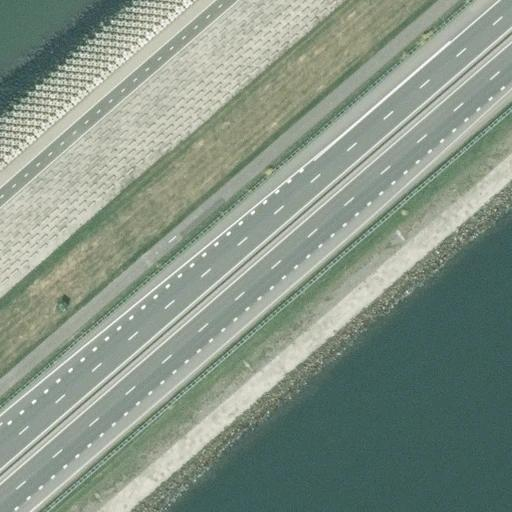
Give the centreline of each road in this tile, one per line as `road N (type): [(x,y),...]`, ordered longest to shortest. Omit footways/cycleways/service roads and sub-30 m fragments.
road 1 (motorway): [(511,9),(0,453)]
road 2 (motorway): [(0,503),(511,60)]
